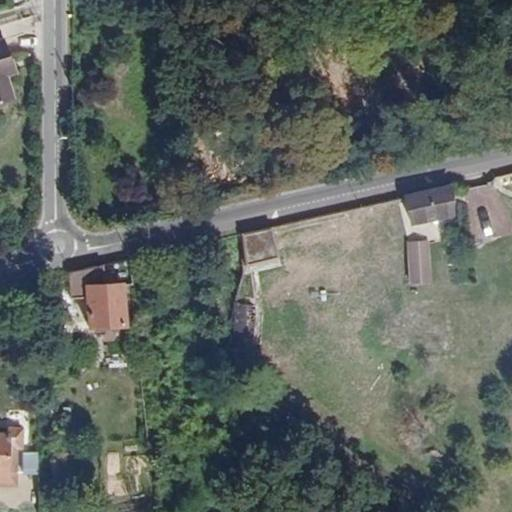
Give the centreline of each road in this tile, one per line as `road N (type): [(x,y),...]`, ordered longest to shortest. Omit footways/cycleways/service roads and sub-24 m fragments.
road 1 (tertiary): [(511,155),(88,248),(56,245)]
road 2 (residential): [(55,0),(56,245)]
